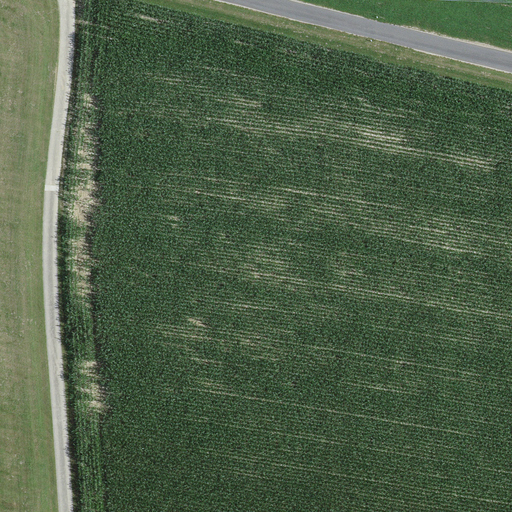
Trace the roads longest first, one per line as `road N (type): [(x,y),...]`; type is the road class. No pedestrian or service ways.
road 1 (track): [(64,511),(49,298),(67,0)]
road 2 (unclassified): [(511,62),(249,0)]
